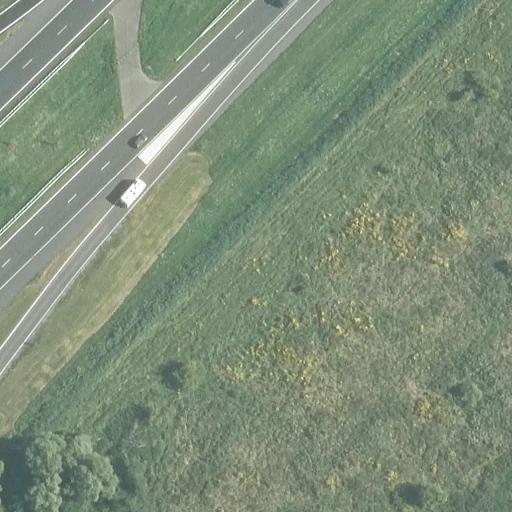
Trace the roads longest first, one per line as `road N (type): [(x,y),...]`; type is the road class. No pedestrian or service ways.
road 1 (motorway): [(0,362),(284,0)]
road 2 (motorway): [(0,267),(275,0)]
road 3 (motorway): [(93,0),(0,90)]
